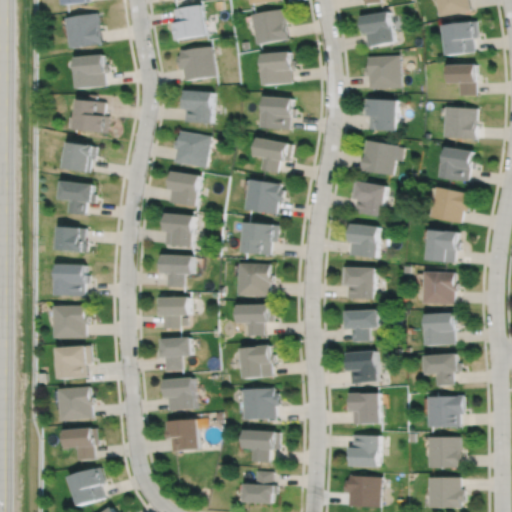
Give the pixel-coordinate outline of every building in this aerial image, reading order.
[(440,0),(443,15),(473,9),(471,0),(440,0)] [(177,8),(179,22),(174,22),(177,39),(210,33),(206,3),(177,8)] [(254,13),(259,43),(290,37),(285,8),(254,13)] [(363,15),(366,33),(367,33),(369,45),(397,41),(392,10),(363,15)] [(70,16),(74,47),(105,42),(101,12),(70,16)] [(447,24),(451,54),(478,51),(476,37),(482,36),(480,20),(447,24)] [(183,49),(184,55),(180,55),(182,68),(186,67),(188,79),(217,75),(213,45),(186,49),(186,48),(183,49)] [(264,53),(266,70),(265,70),(266,84),(294,82),(293,69),(298,68),(297,59),(293,60),(292,50),(264,53)] [(79,57),(82,87),(109,84),(108,72),(113,72),(112,62),(109,63),(108,54),(79,57)] [(369,55),(370,67),(367,67),(367,74),(370,74),(371,87),(403,86),(401,54),(369,55)] [(452,64),(452,83),(462,82),(463,95),(479,94),(479,82),(482,82),(481,63),(452,64)] [(188,90),(188,99),(184,99),(184,106),(187,106),(187,108),(189,108),(188,120),(213,122),(215,91),(188,90)] [(82,98),(79,128),(111,132),(113,115),(108,114),(109,101),(99,100),(100,94),(92,93),(91,99),(82,98)] [(266,96),(264,127),(292,129),(293,116),(295,116),(296,115),(298,115),(298,108),(295,107),(295,98),(266,96)] [(367,97),(366,114),(371,115),(370,129),(398,130),(400,99),(367,97)] [(449,106),(447,137),(479,138),(481,108),(449,106)] [(183,130),(181,140),(178,140),(177,148),(180,148),(178,161),(207,167),(212,135),(183,130)] [(260,137),(257,155),(266,157),(263,169),(280,172),(282,160),(287,161),(288,160),(292,160),(295,144),(260,137)] [(368,139),(362,170),(394,175),(396,159),(403,160),(406,146),(368,139)] [(73,141),(69,168),(93,172),(96,159),(99,159),(100,154),(99,154),(101,146),(73,141)] [(449,147),(444,178),(471,181),(473,169),(478,170),(479,161),(476,161),(478,151),(449,147)] [(176,171),(174,180),(171,179),(170,188),(175,189),(172,202),(197,206),(202,175),(176,171)] [(252,178),(247,209),(278,214),(280,201),(284,202),(286,189),(282,189),(283,183),(252,178)] [(356,180),(353,197),(357,198),(357,199),(358,199),(356,212),(383,217),(389,186),(356,180)] [(67,181),(65,199),(73,200),(72,212),(89,214),(90,202),(96,203),(96,202),(99,202),(100,193),(97,193),(98,184),(67,181)] [(439,186),(433,217),(464,223),(466,210),(471,211),(473,199),(469,198),(470,192),(439,186)] [(170,213),(168,229),(169,229),(168,245),(196,247),(200,216),(170,213)] [(248,221),(245,253),(273,255),(274,241),(279,241),(281,224),(248,221)] [(353,223),(351,243),(352,243),(350,255),(378,258),(381,227),(353,223)] [(63,225),(61,251),(90,253),(91,241),(88,240),(89,227),(63,225)] [(434,229),(430,261),(450,263),(450,262),(457,263),(459,251),(461,251),(461,250),(463,250),(464,242),(462,241),(463,232),(434,229)] [(166,254),(165,269),(170,269),(170,283),(186,284),(187,270),(196,270),(197,256),(166,254)] [(241,263),(240,295),(272,296),(273,283),(276,283),(276,275),(273,275),(273,264),(241,263)] [(61,264),(61,292),(88,293),(88,278),(93,278),(93,271),(92,271),(92,268),(90,268),(90,264),(61,264)] [(344,266),(343,285),(348,285),(348,286),(349,286),(349,299),(376,300),(377,267),(344,266)] [(427,271),(426,303),(457,304),(457,291),(461,291),(461,283),(458,283),(458,272),(427,271)] [(160,294),(160,311),(166,311),(166,325),(182,325),(182,323),(188,323),(188,314),(182,314),(182,312),(193,312),(192,291),(165,291),(165,294),(160,294)] [(58,301),(58,334),(90,333),(89,320),(93,320),(93,312),(89,312),(89,300),(58,301)] [(241,305),(241,323),(250,323),(251,334),(267,333),(267,324),(272,324),(272,322),(277,322),(276,304),(241,305)] [(347,311),(348,321),(345,321),(345,329),(348,329),(348,330),(354,330),(354,340),(370,339),(370,329),(380,329),(379,309),(347,311)] [(429,314),(430,343),(457,342),(456,333),(459,333),(457,312),(429,314)] [(166,334),(166,343),(165,343),(165,345),(162,345),(163,353),(167,353),(168,367),(185,366),(184,351),(196,350),(195,332),(166,334)] [(62,342),(64,376),(91,374),(90,360),(95,360),(94,342),(91,342),(91,340),(62,342)] [(244,343),(247,376),(275,374),(273,360),(278,360),(277,351),(274,351),(273,340),(244,343)] [(349,348),(350,358),(348,358),(348,360),(347,360),(347,367),(352,367),(353,381),(380,379),(377,346),(349,348)] [(429,351),(430,371),(439,370),(440,384),(457,383),(456,369),(464,368),(464,360),(461,360),(460,349),(429,351)] [(40,370),(41,379),(49,378),(48,369),(40,370)] [(168,375),(169,385),(165,386),(166,394),(171,394),(172,407),(200,405),(197,372),(168,375)] [(62,385),(64,417),(96,414),(95,401),(98,401),(97,393),(94,394),(93,383),(62,385)] [(245,386),(246,417),(278,416),(278,403),(282,403),(281,390),(277,390),(277,384),(245,386)] [(352,389),(353,400),(350,400),(351,408),(354,408),(354,422),(382,421),(381,388),(352,389)] [(431,393),(432,425),(463,424),(463,411),(467,411),(467,392),(431,393)] [(172,417),(173,425),(172,425),(172,427),(169,427),(169,435),(174,435),(175,448),(203,446),(201,414),(172,417)] [(68,425),(70,444),(80,444),(81,457),(98,456),(96,442),(102,442),(101,425),(97,425),(97,423),(68,425)] [(247,426),(246,445),(255,445),(254,459),(271,460),(272,446),(281,447),(282,430),(279,430),(279,428),(247,426)] [(355,432),(354,444),(352,444),(351,446),(349,446),(349,453),(352,453),(352,463),(381,464),(382,432),(355,432)] [(432,434),(432,465),(464,465),(464,434),(432,434)] [(73,472),(82,502),(107,495),(103,481),(109,480),(104,463),(73,472)] [(246,480),(246,499),(275,500),(275,491),(279,492),(279,483),(277,483),(277,482),(275,482),(275,469),(258,468),(258,481),(246,480)] [(351,472),(351,478),(347,478),(346,490),(350,491),(350,504),(381,506),(383,474),(351,472)] [(432,475),(432,506),(464,506),(464,500),(468,500),(468,487),(464,487),(464,474),(432,475)] [(104,511),(125,511),(123,509),(121,510),(116,503),(104,511)]
